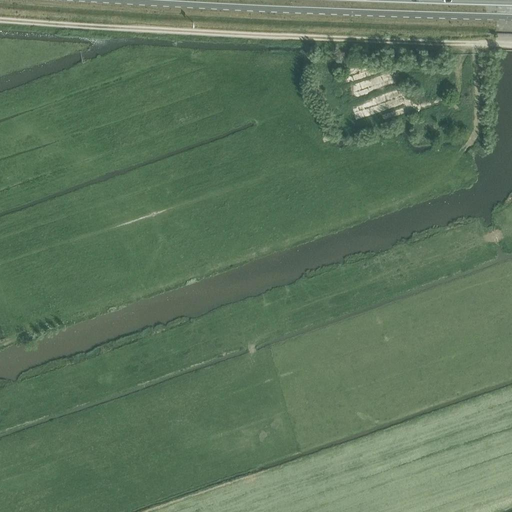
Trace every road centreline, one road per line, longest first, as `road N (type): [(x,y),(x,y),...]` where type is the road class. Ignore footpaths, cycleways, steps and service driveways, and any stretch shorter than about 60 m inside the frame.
road 1 (track): [(0,22),(511,45)]
road 2 (primary): [(118,0),(511,17)]
